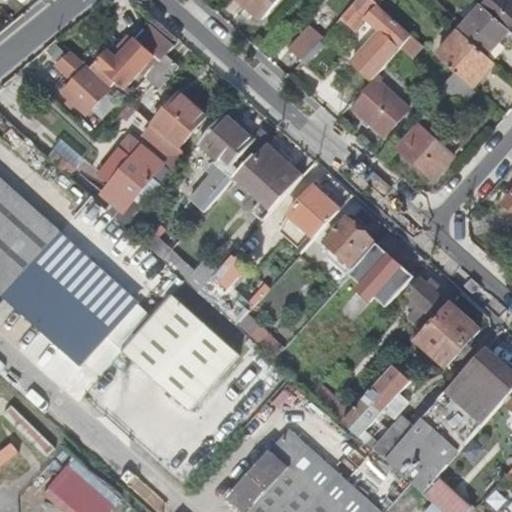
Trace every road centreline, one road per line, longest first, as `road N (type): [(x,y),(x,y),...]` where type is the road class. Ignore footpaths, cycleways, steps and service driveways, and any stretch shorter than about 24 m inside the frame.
road 1 (residential): [(428,231),(169,0)]
road 2 (residential): [(511,138),(428,231)]
